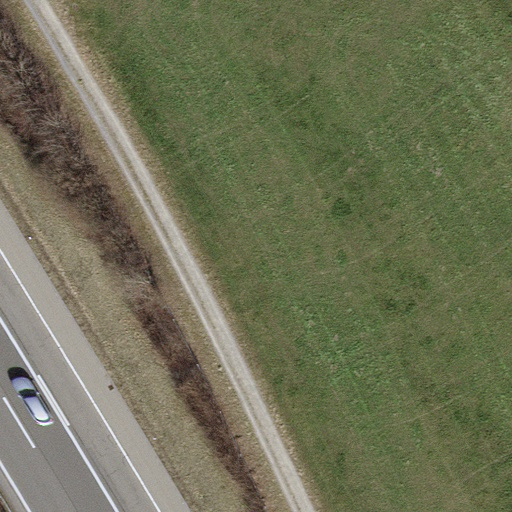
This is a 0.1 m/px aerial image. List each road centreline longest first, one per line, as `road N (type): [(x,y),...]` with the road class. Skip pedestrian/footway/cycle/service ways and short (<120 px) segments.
road 1 (track): [(303,511),(188,263),(39,0)]
road 2 (motorway): [(74,511),(0,388)]
